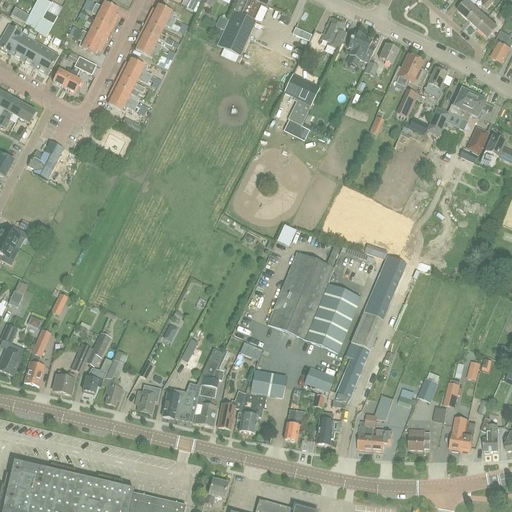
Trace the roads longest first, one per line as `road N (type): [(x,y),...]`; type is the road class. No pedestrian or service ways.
road 1 (tertiary): [(0,400),(347,482),(445,487)]
road 2 (residential): [(82,114),(140,0)]
road 3 (unknown): [(270,464),(301,342)]
